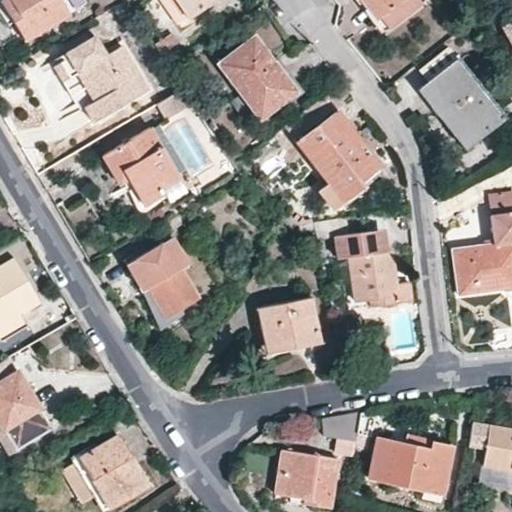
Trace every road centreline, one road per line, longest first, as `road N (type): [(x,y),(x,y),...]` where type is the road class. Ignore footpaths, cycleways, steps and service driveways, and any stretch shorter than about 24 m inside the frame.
road 1 (residential): [(300,0),(414,153),(443,377)]
road 2 (residential): [(183,449),(0,149)]
road 3 (residential): [(443,377),(268,406),(183,449)]
